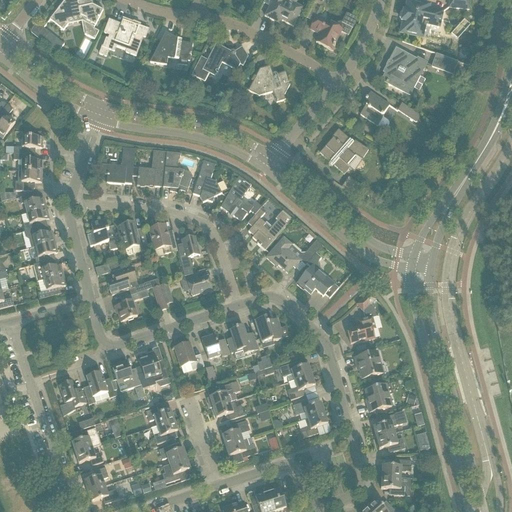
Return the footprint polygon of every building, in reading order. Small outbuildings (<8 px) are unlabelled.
[(98,32),(93,30),(103,11),(92,6),(91,0),(85,0),(78,2),(77,0),(65,0),(49,20),(63,31),(68,26),(66,19),(80,16),(86,19),(86,21),(90,23),(84,35),(94,41),(98,32)] [(284,3),(285,0),(273,0),(264,17),(273,21),(275,18),(293,27),(303,8),(292,2),(290,6),(284,3)] [(470,0),(448,0),(448,9),(469,11),(470,0)] [(430,6),(417,3),(408,1),(405,12),(403,12),(400,13),(399,18),(401,22),(403,22),(400,33),(423,38),(426,26),(440,29),(443,12),(430,9),(430,6)] [(327,22),(316,16),(309,30),(320,35),(316,43),(332,52),(335,46),(334,46),(336,42),(337,43),(341,34),(347,37),(356,20),(335,24),(334,26),(327,22)] [(131,24),(131,23),(123,19),(121,25),(114,23),(108,40),(105,39),(102,48),(101,47),(98,55),(106,58),(109,50),(114,52),(116,48),(125,51),(124,53),(136,58),(143,37),(145,38),(148,30),(131,24)] [(58,52),(64,45),(46,31),(38,41),(58,52)] [(177,43),(177,40),(165,34),(161,43),(149,64),(166,67),(167,59),(178,61),(177,66),(187,68),(187,62),(189,63),(190,56),(191,56),(191,54),(190,54),(191,45),(177,43)] [(230,53),(219,47),(219,46),(219,45),(218,44),(217,44),(216,44),(216,45),(207,61),(201,58),(191,76),(204,83),(209,75),(215,78),(216,74),(217,74),(218,74),(218,73),(218,72),(222,64),(236,72),(240,65),(243,67),(248,57),(242,48),(234,52),(233,52),(232,52),(231,52),(230,53)] [(403,53),(402,54),(395,51),(383,73),(385,74),(381,81),(410,96),(427,64),(417,58),(416,60),(403,53)] [(452,76),(457,62),(436,54),(431,68),(452,76)] [(285,73),(273,77),(270,67),(259,70),(248,91),(259,97),(273,93),(276,104),(285,101),(284,96),(289,86),(285,73)] [(389,106),(378,99),(370,93),(365,101),(368,103),(360,115),(382,130),(384,130),(385,130),(386,130),(387,129),(388,128),(389,126),(389,124),(389,123),(388,122),(388,121),(382,117),(389,106)] [(415,124),(420,117),(401,105),(397,111),(415,124)] [(7,118),(13,110),(7,106),(3,111),(0,114),(0,137),(2,140),(15,124),(7,118)] [(354,142),(353,143),(338,131),(332,138),(333,139),(326,148),(325,147),(319,154),(344,176),(358,159),(355,157),(356,156),(362,160),(368,151),(354,142)] [(42,149),(42,138),(22,138),(22,149),(13,149),(13,155),(18,155),(35,155),(35,149),(42,149)] [(131,185),(135,151),(123,149),(121,167),(108,166),(106,184),(124,186),(124,185),(131,185)] [(165,153),(154,152),(153,152),(151,170),(138,169),(136,187),(153,189),(154,188),(161,189),(165,153)] [(177,167),(181,155),(166,154),(163,189),(170,190),(169,192),(177,194),(178,191),(186,194),(192,178),(190,174),(179,170),(177,167)] [(35,155),(18,155),(13,155),(13,161),(18,161),(18,172),(41,173),(42,162),(35,162),(35,155)] [(215,166),(206,163),(203,162),(192,195),(200,198),(200,199),(202,204),(207,202),(212,203),(214,198),(222,194),(215,182),(210,181),(215,166)] [(41,184),(41,173),(18,172),(18,183),(15,183),(15,192),(33,193),(33,190),(34,190),(34,184),(41,184)] [(250,212),(255,216),(259,211),(261,208),(255,204),(252,208),(244,202),(243,203),(240,201),(251,187),(238,178),(220,209),(229,215),(229,214),(241,223),(246,215),(247,216),(250,212)] [(43,199),(37,201),(35,195),(19,199),(21,205),(24,204),(27,215),(46,210),(43,199)] [(46,221),(49,221),(46,210),(27,215),(22,216),(24,226),(26,226),(28,232),(47,227),(46,221)] [(252,228),(248,233),(250,235),(251,234),(254,236),(252,239),(258,244),(257,245),(264,252),(292,221),(292,220),(282,212),(282,213),(276,219),(275,220),(277,222),(271,228),(266,223),(265,224),(259,220),(264,215),(259,211),(255,216),(259,220),(252,228)] [(91,235),(87,236),(90,248),(94,247),(108,243),(110,252),(119,249),(113,227),(107,229),(105,221),(90,225),(93,235),(91,235)] [(134,224),(120,228),(125,251),(131,249),(139,247),(141,253),(148,251),(143,230),(136,231),(134,224)] [(173,237),(168,238),(165,226),(149,230),(155,252),(162,250),(163,256),(177,252),(173,237)] [(25,233),(24,233),(25,238),(29,240),(31,249),(35,248),(55,243),(52,232),(49,233),(47,227),(28,232),(25,233)] [(179,252),(178,253),(184,278),(193,275),(192,271),(191,271),(188,259),(200,256),(195,238),(181,241),(183,247),(178,249),(179,252)] [(284,239),(266,259),(274,266),(275,264),(287,274),(293,268),(295,269),(295,268),(296,268),(301,262),(305,266),(306,265),(311,259),(305,254),(301,254),(301,252),(294,246),(291,246),(284,239)] [(311,259),(322,247),(316,242),(305,254),(311,259)] [(38,259),(34,259),(36,266),(52,261),(51,256),(54,255),(57,254),(55,243),(35,248),(38,259)] [(60,266),(57,266),(56,261),(52,261),(36,266),(33,266),(37,283),(63,276),(60,266)] [(110,274),(124,269),(122,262),(107,266),(110,274)] [(329,299),(338,289),(333,285),(334,285),(313,267),(296,285),(303,291),(304,290),(310,295),(314,290),(323,298),(325,295),(329,299)] [(115,280),(107,283),(111,296),(121,293),(128,291),(129,291),(131,290),(129,285),(137,283),(132,269),(123,272),(114,275),(115,280)] [(208,278),(200,281),(198,274),(180,280),(183,291),(188,289),(189,291),(192,298),(202,294),(203,296),(212,293),(208,278)] [(59,289),(66,287),(63,276),(37,283),(38,283),(40,293),(37,294),(38,300),(61,295),(59,289)] [(159,287),(159,285),(157,280),(144,285),(146,291),(152,289),(159,287)] [(162,295),(169,292),(167,285),(159,287),(162,295)] [(162,295),(159,287),(152,289),(160,312),(167,310),(162,295)] [(11,301),(4,303),(1,292),(0,292),(0,310),(12,307),(11,301)] [(132,303),(139,301),(137,294),(121,300),(122,306),(114,308),(115,311),(116,310),(120,323),(137,318),(132,303)] [(370,306),(375,301),(369,294),(356,306),(363,313),(363,312),(365,319),(357,322),(359,329),(347,332),(350,345),(362,341),(363,343),(374,340),(372,331),(375,330),(372,319),(376,318),(375,313),(373,310),(370,306)] [(265,319),(254,322),(257,332),(262,344),(272,341),(272,343),(274,342),(283,339),(289,338),(286,328),(280,329),(277,320),(267,323),(265,319)] [(232,339),(227,341),(231,355),(242,351),(244,356),(255,353),(256,357),(259,357),(258,352),(252,335),(246,337),(242,326),(235,329),(235,330),(230,332),(232,339)] [(225,341),(217,343),(215,336),(201,340),(208,361),(221,357),(221,359),(230,356),(225,341)] [(200,356),(194,358),(189,344),(174,349),(181,368),(190,365),(192,372),(204,368),(200,356)] [(385,366),(380,367),(376,354),(354,360),(357,369),(359,369),(362,380),(369,378),(370,382),(377,381),(376,376),(387,373),(385,366)] [(162,361),(156,363),(154,356),(138,361),(148,388),(155,385),(155,384),(168,380),(162,361)] [(264,371),(272,368),(268,357),(260,360),(261,363),(264,371)] [(136,370),(130,372),(127,362),(124,364),(124,365),(112,369),(120,394),(141,387),(136,370)] [(285,367),(279,369),(282,379),(286,377),(288,384),(294,382),(311,376),(308,366),(307,366),(296,370),(294,364),(285,367)] [(207,383),(216,380),(212,368),(203,370),(207,383)] [(265,377),(273,374),(272,368),(264,371),(259,372),(256,373),(257,377),(264,375),(265,377)] [(110,383),(104,385),(100,373),(86,378),(93,399),(107,394),(109,400),(115,398),(110,383)] [(290,402),(296,400),(305,397),(303,391),(315,387),(311,376),(294,382),(296,389),(287,392),(290,402)] [(81,390),(74,393),(71,383),(59,387),(65,406),(59,408),(63,419),(75,411),(74,408),(86,405),(81,390)] [(227,397),(240,393),(236,383),(218,389),(219,392),(215,394),(216,396),(209,399),(209,400),(207,400),(210,409),(212,408),(212,409),(229,404),(227,397)] [(369,414),(391,408),(385,386),(365,392),(368,403),(366,404),(369,414)] [(414,406),(416,398),(408,396),(405,404),(414,406)] [(241,407),(236,409),(233,402),(229,404),(212,409),(216,420),(227,416),(229,422),(244,417),(241,407)] [(307,420),(324,415),(320,404),(309,408),(307,402),(292,407),(295,417),(305,414),(307,420)] [(257,415),(268,412),(266,405),(255,409),(257,415)] [(170,411),(159,415),(157,409),(145,413),(148,423),(154,421),(156,428),(151,429),(151,430),(174,422),(170,411)] [(381,426),(373,428),(376,439),(394,435),(392,428),(401,426),(404,419),(403,414),(384,419),(385,425),(381,426)] [(301,422),(297,424),(303,440),(318,435),(316,429),(327,425),(324,415),(307,420),(301,422)] [(166,436),(177,432),(174,422),(151,430),(156,446),(168,442),(166,436)] [(240,435),(249,432),(246,422),(231,427),(233,433),(222,437),(225,447),(247,440),(242,441),(240,435)] [(118,426),(111,428),(115,440),(122,437),(118,426)] [(75,455),(92,449),(101,446),(95,430),(81,434),(83,440),(71,444),(75,455)] [(420,451),(430,449),(426,433),(416,436),(420,451)] [(402,440),(396,441),(394,435),(376,439),(379,451),(392,447),(393,453),(405,450),(402,440)] [(276,439),(268,442),(272,452),(279,450),(276,439)] [(254,445),(249,447),(247,440),(225,447),(229,458),(240,454),(242,460),(257,455),(254,445)] [(281,449),(287,447),(285,440),(279,442),(281,449)] [(92,449),(101,446),(92,449),(75,455),(78,465),(90,461),(92,467),(103,463),(100,453),(95,455),(92,449)] [(183,450),(171,453),(170,448),(158,451),(161,461),(166,460),(169,466),(162,468),(186,460),(183,450)] [(125,470),(133,467),(130,459),(122,462),(125,470)] [(178,474),(190,471),(186,460),(162,468),(165,475),(162,476),(165,485),(180,480),(178,474)] [(411,473),(411,462),(395,461),(395,467),(382,467),(381,478),(400,479),(401,473),(411,473)] [(103,480),(108,479),(105,469),(94,473),(95,479),(84,482),(88,493),(105,487),(103,480)] [(381,478),(381,490),(389,490),(394,491),(393,497),(409,498),(410,487),(410,480),(400,479),(381,478)] [(134,498),(142,495),(139,485),(131,487),(134,498)] [(117,491),(107,494),(105,487),(88,493),(91,503),(102,500),(104,506),(120,501),(117,491)] [(290,495),(282,497),(279,490),(268,494),(274,511),(276,511),(283,510),(283,511),(295,511),(290,495)] [(274,511),(268,494),(255,498),(257,506),(252,508),(253,511),(274,511)] [(394,511),(389,506),(384,510),(376,501),(367,508),(370,511),(394,511)] [(246,511),(243,503),(232,507),(232,506),(222,509),(222,511),(246,511)]
